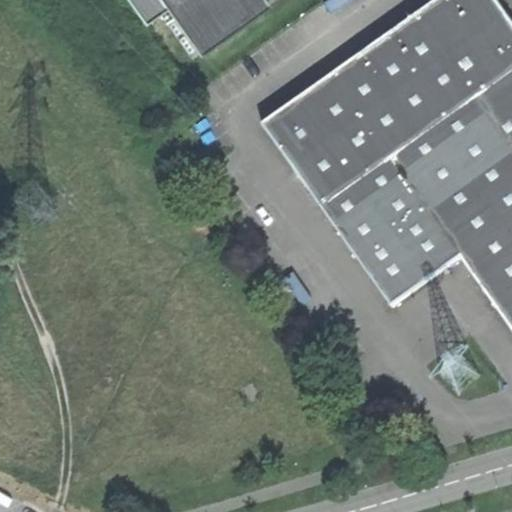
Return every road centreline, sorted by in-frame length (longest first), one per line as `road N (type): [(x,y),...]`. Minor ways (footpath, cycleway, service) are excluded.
road 1 (track): [(57,511),(67,415),(59,367),(0,232)]
road 2 (secondary): [(511,465),(352,511)]
